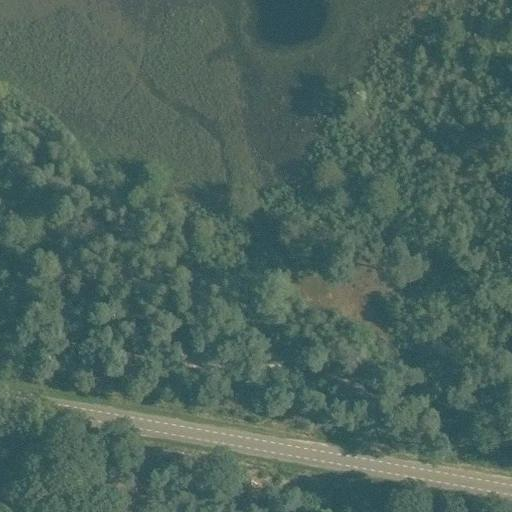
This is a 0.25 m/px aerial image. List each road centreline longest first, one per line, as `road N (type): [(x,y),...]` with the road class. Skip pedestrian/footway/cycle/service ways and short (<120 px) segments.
road 1 (unknown): [(0,330),(181,365),(332,372),(399,403),(461,404),(511,422)]
road 2 (tertiary): [(0,399),(511,491)]
